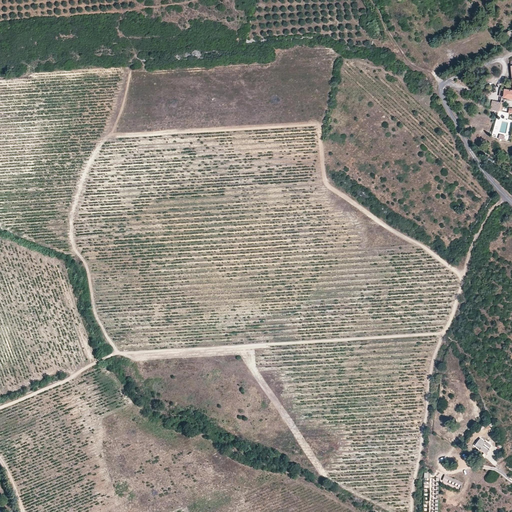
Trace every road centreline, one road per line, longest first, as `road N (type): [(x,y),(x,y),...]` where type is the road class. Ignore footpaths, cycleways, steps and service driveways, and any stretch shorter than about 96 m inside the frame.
road 1 (track): [(0,408),(115,353),(441,333),(465,260),(492,207),(507,197)]
road 2 (unclassified): [(511,202),(482,171),(440,94),(445,83),(511,54)]
